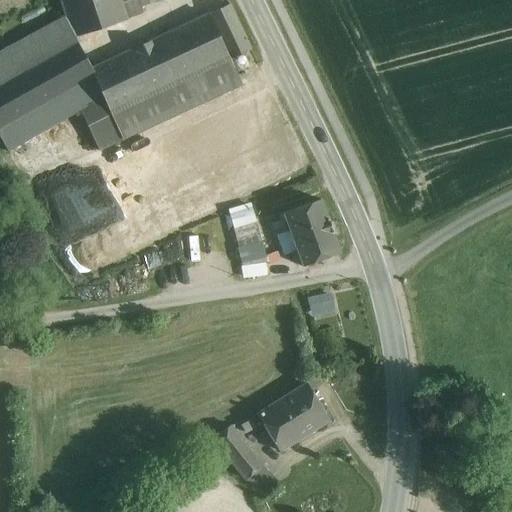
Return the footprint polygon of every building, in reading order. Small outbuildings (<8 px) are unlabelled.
[(59,0),(66,18),(73,38),(74,38),(128,20),(128,19),(142,14),(137,0),(131,0),(122,3),(121,0),(59,0)] [(229,5),(208,15),(229,60),(251,50),(229,5)] [(208,15),(92,69),(96,77),(94,78),(103,98),(111,114),(112,114),(229,60),(208,15)] [(66,18),(0,53),(0,138),(8,152),(80,111),(103,98),(94,78),(96,77),(92,69),(74,38),(73,38),(66,18)] [(229,60),(112,114),(124,140),(242,86),(229,60)] [(103,98),(80,111),(99,152),(124,140),(112,114),(111,114),(103,98)] [(101,220),(240,166),(225,127),(54,193),(58,204),(62,203),(68,218),(82,213),(84,218),(99,213),(101,220)] [(318,197),(281,211),(284,221),(295,249),(300,264),(338,250),(318,197)] [(263,243),(252,205),(227,213),(242,263),(262,260),(268,259),(263,243)] [(284,221),(272,226),(282,253),(295,249),(284,221)] [(268,259),(268,260),(280,257),(275,240),(263,243),(268,259)] [(262,260),(242,263),(244,275),(264,272),(262,260)] [(332,295),(308,300),(312,317),(336,312),(332,295)] [(306,384),(257,414),(280,452),(329,422),(306,384)] [(465,426),(449,424),(447,437),(434,436),(425,468),(450,471),(452,450),(463,451),(465,426)] [(231,426),(213,440),(261,500),(279,486),(231,426)]
